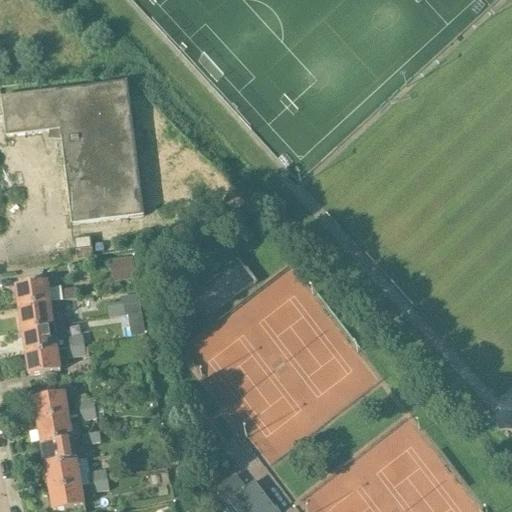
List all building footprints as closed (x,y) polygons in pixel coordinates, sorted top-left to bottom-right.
[(144,217),(128,84),(2,100),(7,139),(61,132),(72,226),(144,217)] [(74,240),(76,251),(92,249),(90,238),(74,240)] [(132,260),(114,262),(117,283),(135,280),(132,260)] [(19,308),(51,303),(47,283),(16,287),(19,308)] [(76,289),(62,291),(64,302),(78,300),(76,289)] [(139,296),(122,298),(125,316),(141,314),(139,296)] [(51,303),(19,308),(22,332),(54,327),(53,317),(63,316),(61,303),(51,304),(51,303)] [(56,340),(54,327),(22,332),(26,356),(58,351),(68,350),(84,347),(83,337),(66,339),(66,338),(56,340)] [(68,350),(68,351),(69,361),(87,358),(85,347),(84,347),(68,350)] [(29,377),(61,372),(58,351),(26,356),(29,377)] [(37,421),(69,415),(65,395),(33,400),(37,421)] [(76,403),(78,413),(95,410),(94,400),(76,403)] [(95,410),(78,413),(80,424),(97,421),(96,412),(95,410)] [(103,411),(96,412),(97,421),(104,420),(103,411)] [(69,415),(37,421),(41,445),(73,439),(70,421),(69,415)] [(102,445),(100,434),(82,437),(84,448),(102,445)] [(77,462),(73,439),(41,445),(45,468),(77,463),(77,462)] [(49,491),(81,485),(90,483),(92,483),(108,480),(106,471),(90,474),(88,461),(77,462),(77,463),(45,468),(49,491)] [(246,489),(236,476),(207,498),(217,511),(274,511),(253,484),(246,489)] [(110,492),(108,480),(92,483),(90,483),(92,495),(110,492)] [(49,491),(53,511),(57,511),(85,507),(81,485),(49,491)]
